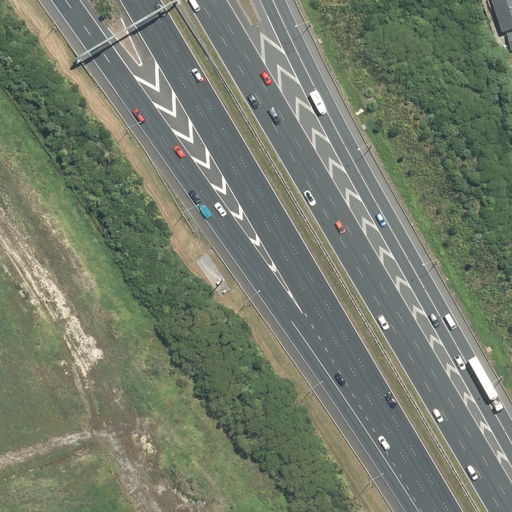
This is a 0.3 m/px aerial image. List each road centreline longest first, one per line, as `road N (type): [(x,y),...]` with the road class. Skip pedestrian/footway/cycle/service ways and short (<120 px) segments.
road 1 (motorway): [(438,511),(283,309),(66,0)]
road 2 (motorway): [(199,0),(502,511)]
road 3 (motorway): [(447,511),(147,0)]
road 4 (motorway): [(268,0),(511,461)]
road 5 (residential): [(100,420),(0,262)]
